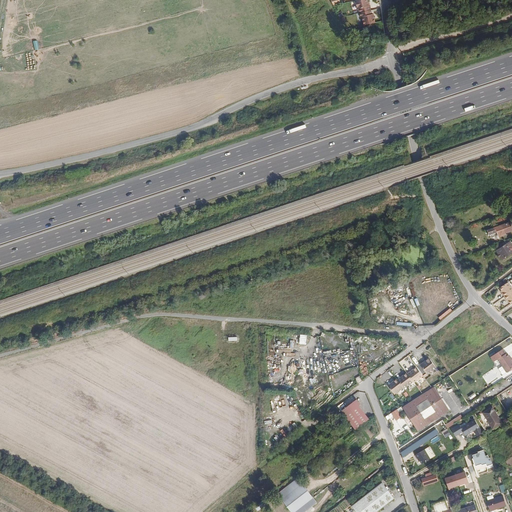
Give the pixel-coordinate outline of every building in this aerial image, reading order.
[(374,15),(372,6),(370,7),(369,2),(368,0),(357,0),(359,9),(360,9),(362,17),(364,17),(366,25),(377,23),(376,19),(375,16),(375,14),(374,15)] [(510,228),(507,220),(485,228),(486,233),(494,230),(495,234),(501,232),(510,228)] [(511,250),(507,241),(495,248),(500,256),(511,250)] [(324,343),(316,342),(315,349),(322,351),(324,343)] [(511,371),(511,355),(511,353),(502,359),(510,372),(511,371)] [(430,364),(426,366),(432,376),(442,370),(436,361),(430,365),(430,364)] [(417,384),(428,378),(422,369),(419,371),(418,371),(415,372),(411,374),(408,376),(401,380),(401,379),(397,381),(393,383),(390,385),(396,394),(406,388),(406,389),(417,383),(417,384)] [(436,388),(404,409),(420,433),(452,413),(436,388)] [(354,401),(341,411),(353,427),(356,430),(369,419),(354,401)] [(494,408),(484,413),(494,431),(504,425),(494,408)] [(386,416),(388,419),(394,416),(396,420),(402,417),(398,409),(386,416)] [(461,415),(446,425),(447,427),(463,418),(461,415)] [(476,419),(461,427),(463,432),(465,436),(474,432),(480,429),(476,419)] [(463,432),(458,424),(451,429),(456,437),(463,432)] [(437,429),(400,452),(401,457),(440,433),(437,429)] [(451,435),(447,429),(442,432),(446,438),(451,435)] [(480,429),(474,432),(477,437),(483,434),(480,429)] [(430,459),(425,450),(416,455),(421,465),(430,459)] [(466,471),(445,477),(449,489),(469,483),(466,471)] [(438,482),(435,474),(433,475),(427,477),(421,480),(424,487),(438,482)] [(293,510),(313,495),(300,478),(281,494),(293,510)] [(383,484),(352,507),(356,511),(378,511),(395,499),(383,484)] [(298,511),(316,498),(313,495),(293,510),(294,511),(298,511)] [(493,511),(498,511),(499,511),(508,509),(505,499),(488,505),(490,511),(493,511)]
